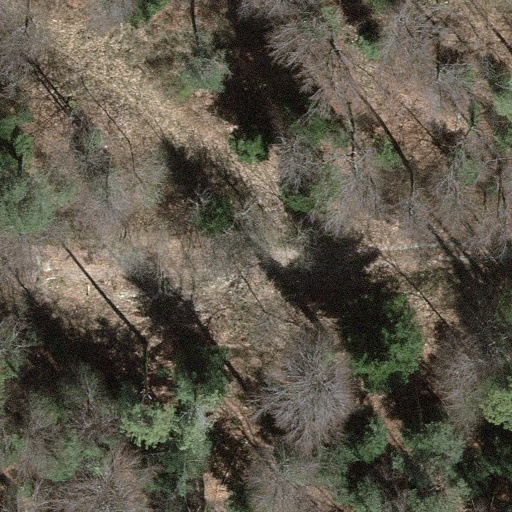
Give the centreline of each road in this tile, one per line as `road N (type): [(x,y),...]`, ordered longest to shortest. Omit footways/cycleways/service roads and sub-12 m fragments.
road 1 (track): [(0,271),(328,276),(511,267)]
road 2 (track): [(0,21),(384,274)]
